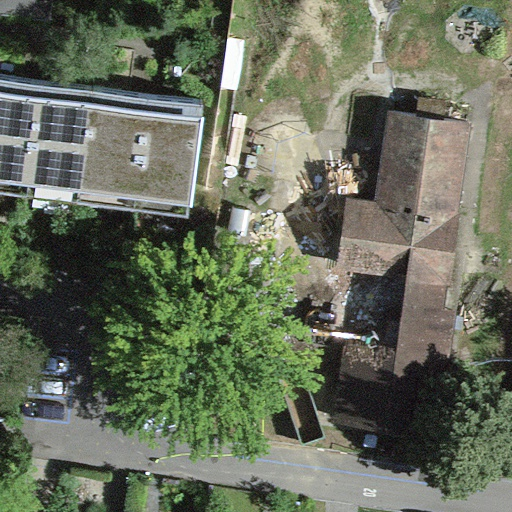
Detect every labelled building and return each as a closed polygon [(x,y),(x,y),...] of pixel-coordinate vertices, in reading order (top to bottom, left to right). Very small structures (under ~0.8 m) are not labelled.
[(50,0),(0,0),(0,10),(48,16),(50,0)] [(0,191),(28,195),(42,83),(0,77),(0,191)] [(42,83),(28,195),(81,202),(95,90),(42,83)] [(81,202),(135,209),(149,96),(95,90),(81,202)] [(190,216),(204,103),(149,96),(135,209),(190,216)] [(353,267),(350,290),(332,416),(380,423),(440,432),(458,307),(444,305),(448,281),(451,281),(462,208),(459,207),(472,117),(442,113),(444,99),(421,96),(419,110),(391,106),(378,197),(346,192),(341,229),(336,264),(353,267)]
